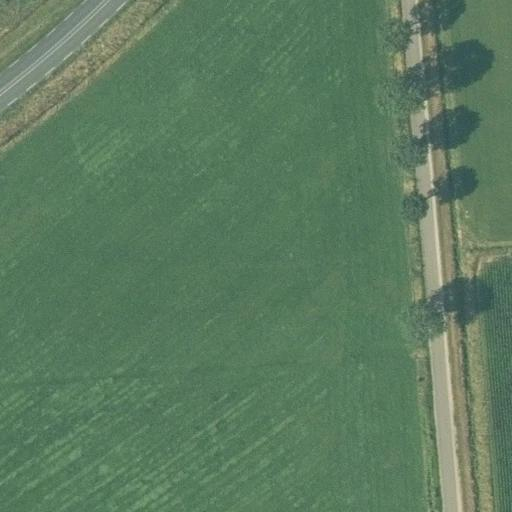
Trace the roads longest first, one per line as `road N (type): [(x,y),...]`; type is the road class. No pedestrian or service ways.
road 1 (unclassified): [(454,511),(408,0)]
road 2 (primary): [(0,92),(106,0)]
